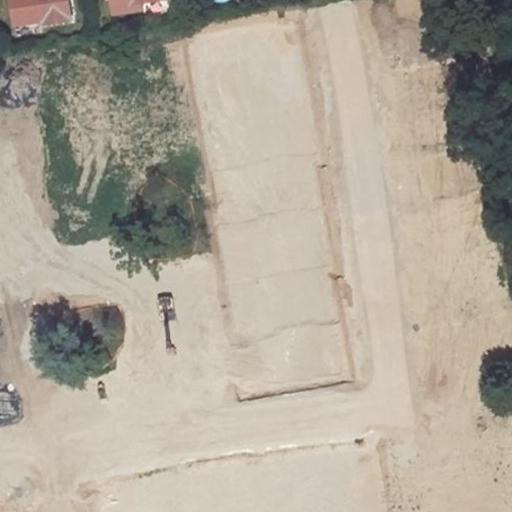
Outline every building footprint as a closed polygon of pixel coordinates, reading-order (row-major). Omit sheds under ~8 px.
[(75,16),(72,0),(13,0),(17,25),(48,20),(72,16),(75,16)] [(145,8),(143,1),(113,6),(115,13),(145,8)] [(49,25),(72,22),(72,16),(48,20),(49,25)] [(41,209),(82,205),(81,186),(40,189),(41,209)] [(39,405),(67,398),(63,379),(34,386),(39,405)]
